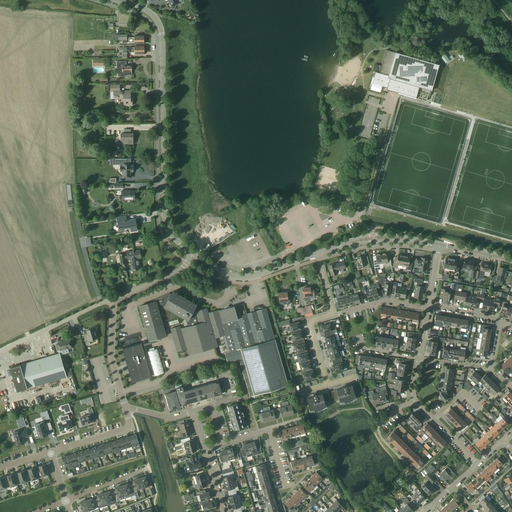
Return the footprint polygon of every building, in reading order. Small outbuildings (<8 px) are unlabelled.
[(168,0),(172,7),(174,10),(175,9),(176,6),(179,5),(179,4),(180,3),(178,0),(168,0)] [(386,90),(396,92),(397,93),(424,100),(425,100),(426,100),(426,101),(427,101),(428,96),(430,96),(431,92),(439,65),(431,62),(428,61),(414,57),(401,54),(400,53),(399,53),(395,52),(386,50),(382,63),(379,73),(375,72),(371,83),(374,84),(387,88),(386,90)] [(449,58),(446,53),(441,57),(445,63),(450,60),(449,58)] [(132,66),(126,66),(126,61),(116,61),(117,68),(119,68),(119,75),(132,75),(132,66)] [(130,91),(120,91),(120,84),(110,84),(110,92),(114,92),(114,99),(124,98),(124,105),(132,105),(132,98),(130,98),(130,91)] [(121,140),(122,140),(122,146),(128,146),(128,144),(132,144),(132,133),(130,133),(130,129),(124,129),(124,133),(121,133),(121,140)] [(115,159),(115,163),(120,163),(120,166),(120,172),(125,172),(125,177),(131,177),(131,173),(131,172),(133,172),(133,166),(130,166),(130,164),(126,164),(126,159),(115,159)] [(127,190),(123,190),(123,195),(120,195),(120,196),(119,197),(119,198),(119,199),(120,200),(120,201),(127,201),(127,199),(134,199),(133,191),(127,191),(127,190)] [(124,217),(118,218),(119,230),(130,228),(131,231),(136,230),(135,219),(125,221),(124,217)] [(141,258),(139,250),(128,252),(129,259),(132,259),(132,263),(130,263),(131,270),(139,269),(137,258),(141,258)] [(124,253),(119,254),(120,265),(126,264),(125,259),(128,258),(127,255),(125,256),(124,253)] [(386,267),(392,266),(391,259),(388,260),(387,253),(381,254),(383,264),(385,263),(386,267)] [(383,264),(381,254),(376,254),(377,261),(373,262),(374,268),(380,267),(380,264),(383,264)] [(398,265),(402,266),(404,255),(398,254),(397,261),(394,260),(393,267),(398,268),(398,265)] [(358,267),(359,267),(360,268),(364,267),(364,268),(370,266),(368,259),(365,259),(364,255),(357,257),(358,261),(357,262),(358,267)] [(404,255),(402,266),(406,267),(405,270),(411,270),(412,263),(409,263),(409,261),(410,256),(404,255)] [(419,268),(419,270),(413,269),(412,272),(422,274),(423,270),(426,271),(428,258),(421,257),(421,258),(416,258),(414,267),(419,268)] [(457,259),(452,258),(450,269),(455,270),(455,271),(458,272),(459,265),(456,264),(457,259)] [(472,269),(474,261),(464,259),(463,268),(472,269)] [(328,266),(330,272),(327,272),(328,276),(338,274),(337,271),(346,268),(344,262),(335,265),(335,264),(328,266)] [(481,263),(480,270),(479,271),(477,271),(475,278),(483,279),(484,275),(490,276),(490,272),(491,272),(492,265),(481,263)] [(506,273),(507,269),(499,267),(497,276),(493,275),(492,281),(495,282),(496,279),(503,281),(504,277),(505,278),(507,274),(506,273)] [(389,295),(392,283),(385,281),(386,279),(379,278),(381,285),(384,286),(383,289),(385,289),(384,294),(389,295)] [(424,287),(421,286),(422,279),(415,278),(414,282),(417,282),(416,285),(414,297),(422,298),(424,287)] [(394,296),(400,297),(402,287),(397,286),(397,283),(394,282),(393,288),(396,289),(394,296)] [(376,289),(379,289),(378,283),(375,284),(376,287),(370,288),(373,298),(378,297),(376,289)] [(407,287),(402,287),(400,297),(405,297),(406,290),(410,291),(411,285),(407,284),(407,287)] [(366,292),(367,299),(368,299),(373,298),(370,288),(365,289),(365,286),(362,287),(363,292),(366,292)] [(314,290),(311,290),(311,287),(303,288),(304,297),(310,297),(310,296),(314,295),(314,291),(314,290)] [(446,289),(442,288),(441,288),(440,297),(444,297),(443,301),(449,302),(451,292),(445,291),(446,289)] [(464,304),(470,305),(471,295),(466,294),(466,293),(455,291),(454,298),(465,300),(464,304)] [(177,352),(186,349),(188,355),(217,347),(215,338),(224,335),(229,352),(224,353),(227,362),(227,363),(239,360),(249,397),(288,386),(280,357),(283,356),(277,334),(273,335),(266,309),(246,314),(245,311),(236,313),(234,307),(219,311),(217,311),(217,310),(208,313),(206,308),(196,311),(197,312),(194,312),(192,312),(196,305),(180,296),(172,292),(167,300),(167,299),(170,294),(168,293),(151,300),(152,302),(139,306),(145,328),(154,325),(155,327),(145,330),(148,341),(165,336),(161,323),(156,305),(160,304),(164,307),(172,311),(187,320),(188,318),(189,319),(189,321),(187,321),(188,326),(180,329),(179,326),(170,329),(177,352)] [(289,296),(288,296),(287,292),(279,293),(279,300),(278,300),(278,304),(284,303),(284,301),(288,300),(290,300),(291,299),(290,297),(289,296)] [(476,299),(480,300),(481,294),(477,293),(477,296),(471,295),(470,305),(475,306),(476,299)] [(482,308),(487,309),(489,298),(484,297),(484,295),(481,294),(480,300),(483,300),(482,308)] [(344,306),(342,297),(341,296),(340,295),(339,295),(337,296),(336,296),(336,297),(335,297),(336,301),(337,300),(339,308),(341,308),(341,306),(344,306)] [(494,305),(499,306),(500,298),(499,297),(495,297),(494,299),(489,298),(487,309),(493,310),(494,305)] [(508,306),(509,304),(504,301),(500,312),(505,314),(508,306)] [(461,327),(466,328),(466,330),(469,331),(471,323),(467,323),(468,320),(462,319),(461,327)] [(289,327),(290,331),(291,334),(300,331),(299,329),(300,328),(299,322),(295,323),(295,322),(292,323),(292,324),(289,325),(290,327),(289,327)] [(325,332),(325,335),(334,333),(332,326),(331,326),(330,324),(321,326),(323,333),(325,332)] [(491,329),(486,328),(486,325),(481,324),(480,327),(479,333),(490,334),(491,329)] [(84,337),(86,346),(90,345),(89,342),(96,339),(93,329),(86,331),(87,336),(84,337)] [(291,334),(292,334),(292,336),(291,337),(293,343),(303,341),(302,338),(303,337),(301,331),(300,331),(291,334)] [(325,338),(326,341),(327,344),(336,341),(334,333),(325,335),(326,338),(325,338)] [(407,337),(406,342),(415,344),(416,338),(413,338),(414,335),(408,334),(407,337)] [(428,340),(427,346),(436,347),(437,342),(438,339),(432,338),(431,341),(428,340)] [(58,343),(60,350),(58,350),(59,356),(63,354),(62,350),(71,347),(69,339),(65,340),(65,341),(58,343)] [(303,341),(293,343),(295,350),(296,350),(297,352),(296,353),(306,350),(307,350),(305,343),(304,344),(303,341)] [(336,341),(327,344),(328,349),(338,346),(336,341)] [(405,348),(405,350),(411,351),(411,349),(414,349),(415,344),(406,342),(405,348)] [(127,366),(131,383),(151,377),(141,343),(122,349),(127,366)] [(427,351),(429,352),(429,354),(435,356),(435,353),(436,353),(436,347),(427,346),(427,351)] [(157,349),(147,352),(154,376),(164,373),(157,349)] [(308,359),(309,359),(307,353),(306,353),(306,350),(296,353),(298,360),(299,359),(300,362),(299,362),(308,359)] [(339,351),(329,354),(331,359),(332,359),(333,362),(342,360),(339,351)] [(58,354),(21,365),(28,389),(65,377),(58,354)] [(355,363),(358,364),(358,366),(363,367),(364,365),(365,356),(360,355),(360,356),(356,355),(355,363)] [(301,372),(311,369),(312,368),(310,362),(309,362),(308,359),(299,362),(301,369),(302,369),(302,371),(301,371),(301,372)] [(399,363),(398,368),(408,370),(409,365),(402,363),(402,361),(396,359),(396,362),(399,363)] [(334,372),(337,371),(337,372),(340,371),(340,370),(343,369),(342,367),(344,366),(342,360),(333,362),(334,365),(332,365),(334,372)] [(507,374),(511,371),(510,369),(504,363),(500,367),(505,372),(507,374)] [(28,389),(21,365),(9,368),(17,392),(28,389)] [(308,380),(311,379),(314,378),(313,371),(312,371),(311,369),(301,372),(303,378),(304,378),(305,380),(308,379),(308,380)] [(469,376),(472,380),(478,374),(474,371),(469,376)] [(482,378),(478,374),(472,380),(476,384),(480,380),(479,380),(482,378)] [(479,380),(480,380),(483,384),(489,378),(485,374),(482,378),(479,380)] [(492,381),(489,378),(483,384),(487,387),(492,381)] [(174,387),(163,390),(163,391),(169,411),(174,410),(174,409),(182,406),(182,405),(221,393),(218,381),(183,391),(182,386),(175,389),(174,387)] [(496,385),(492,381),(487,387),(490,391),(496,385)] [(337,390),(340,403),(356,398),(352,385),(347,387),(346,386),(342,387),(342,388),(337,390)] [(395,385),(394,390),(391,390),(390,393),(392,394),(399,395),(399,391),(404,392),(405,386),(395,385)] [(500,389),(496,385),(490,391),(494,395),(500,389)] [(382,392),(377,393),(381,403),(386,401),(385,397),(388,396),(385,386),(380,388),(382,392)] [(451,390),(443,388),(442,389),(441,391),(440,391),(440,393),(439,398),(446,400),(447,394),(447,393),(447,392),(448,390),(451,391),(451,390)] [(377,393),(374,394),(372,390),(368,392),(371,402),(374,401),(375,405),(381,403),(377,393)] [(326,407),(322,394),(317,395),(316,394),(312,395),(312,397),(307,398),(309,407),(310,411),(326,407)] [(288,401),(284,402),(288,416),(294,414),(296,413),(294,404),(291,405),(289,405),(288,401)] [(282,418),(288,416),(284,402),(281,403),(282,407),(279,408),(280,408),(276,409),(279,418),(282,417),(282,418)] [(244,428),(241,417),(244,416),(243,412),(240,413),(237,404),(228,406),(235,430),(244,428)] [(276,419),(279,418),(276,409),(273,410),(270,410),(269,406),(266,407),(270,421),(276,419)] [(264,423),(270,421),(266,407),(263,408),(264,412),(261,413),(259,414),(261,423),(264,422),(264,423)] [(444,415),(448,419),(455,412),(451,408),(444,415)] [(88,410),(90,416),(80,419),(82,425),(92,422),(91,418),(94,417),(92,409),(88,410)] [(410,420),(412,422),(419,415),(416,411),(413,414),(412,413),(410,415),(408,413),(404,418),(408,422),(410,420)] [(448,419),(452,423),(459,416),(455,412),(448,419)] [(412,422),(415,424),(413,427),(417,431),(422,426),(420,424),(421,423),(420,422),(423,419),(419,415),(412,422)] [(61,423),(58,424),(60,432),(65,431),(68,430),(73,428),(71,420),(69,421),(67,416),(59,418),(61,423)] [(452,423),(456,426),(462,420),(459,416),(452,423)] [(503,418),(498,422),(504,428),(508,424),(503,418)] [(179,425),(181,432),(179,432),(181,438),(183,437),(191,435),(191,433),(190,430),(190,429),(189,429),(188,426),(189,426),(188,422),(184,424),(183,420),(176,422),(177,426),(179,425)] [(466,424),(462,420),(456,426),(460,430),(466,424)] [(44,422),(35,425),(39,438),(48,435),(46,430),(48,430),(52,429),(50,422),(44,424),(44,422)] [(498,422),(493,426),(499,432),(504,428),(498,422)] [(421,429),(425,433),(431,427),(427,423),(421,429)] [(300,434),(305,433),(303,424),(299,425),(298,424),(297,424),(300,434)] [(493,426),(489,431),(495,437),(499,432),(493,426)] [(290,437),(295,436),(292,427),(288,428),(288,427),(287,427),(290,437)] [(425,433),(428,437),(435,431),(431,427),(425,433)] [(14,436),(12,437),(13,441),(15,440),(17,445),(25,442),(24,438),(28,436),(26,429),(22,431),(22,430),(13,432),(14,436)] [(387,438),(391,442),(397,435),(393,431),(387,438)] [(428,437),(432,441),(439,435),(435,431),(428,437)] [(489,431),(484,435),(490,441),(495,437),(489,431)] [(129,437),(132,447),(138,445),(139,445),(135,434),(135,435),(129,437)] [(391,442),(395,445),(401,439),(397,435),(391,442)] [(432,441),(436,445),(443,438),(439,435),(432,441)] [(484,435),(480,439),(485,445),(490,441),(484,435)] [(125,449),(132,447),(129,437),(122,439),(122,438),(125,449)] [(125,449),(122,438),(122,439),(116,441),(115,441),(118,451),(125,449)] [(185,442),(186,447),(184,448),(186,454),(188,453),(196,451),(193,440),(190,441),(189,438),(184,439),(184,438),(180,440),(181,443),(185,442)] [(446,442),(443,438),(436,445),(440,449),(446,442)] [(395,445),(398,449),(405,443),(401,439),(395,445)] [(485,445),(480,439),(475,444),(481,450),(485,445)] [(112,453),(118,451),(115,441),(115,442),(109,444),(109,443),(108,443),(112,453)] [(262,453),(261,451),(259,445),(256,445),(255,442),(249,443),(252,454),(252,456),(258,454),(262,453)] [(105,455),(112,453),(108,443),(109,444),(102,446),(102,445),(105,455)] [(252,456),(252,454),(249,443),(243,445),(244,449),(240,450),(242,457),(246,456),(247,457),(252,456)] [(398,449),(402,453),(409,446),(405,443),(398,449)] [(105,455),(102,445),(102,446),(95,448),(95,447),(98,457),(105,455)] [(402,453),(406,457),(413,450),(409,446),(402,453)] [(92,459),(98,457),(95,447),(95,448),(89,450),(89,449),(88,449),(92,459)] [(235,459),(239,458),(236,451),(233,452),(232,448),(226,450),(229,460),(235,459)] [(82,451),(85,461),(92,459),(88,449),(88,450),(82,452),(82,451)] [(220,452),(221,455),(218,455),(220,460),(220,461),(222,462),(223,462),(229,460),(226,450),(220,452)] [(406,457),(410,461),(416,454),(413,450),(406,457)] [(78,463),(85,461),(82,451),(82,452),(75,454),(75,453),(78,463)] [(72,465),(78,463),(75,453),(75,454),(69,456),(72,465)] [(410,461),(414,464),(420,458),(416,454),(410,461)] [(72,465),(69,456),(62,458),(62,457),(61,457),(65,468),(65,467),(72,465)] [(312,456),(307,457),(310,468),(311,467),(311,466),(315,465),(314,464),(318,463),(318,461),(318,457),(317,458),(316,456),(312,457),(312,456)] [(189,464),(189,466),(185,468),(186,472),(191,471),(201,468),(199,460),(196,460),(195,457),(188,458),(190,464),(189,464)] [(308,468),(310,468),(307,457),(302,459),(304,468),(308,467),(308,468)] [(424,462),(420,458),(414,464),(417,468),(424,462)] [(503,464),(502,463),(505,461),(502,459),(500,461),(498,458),(493,462),(498,468),(503,464)] [(298,471),(299,470),(296,460),(291,462),(293,471),(297,470),(298,471)] [(493,462),(489,466),(494,472),(498,468),(493,462)] [(255,467),(257,473),(266,470),(264,464),(255,467)] [(37,479),(38,479),(42,477),(48,475),(45,465),(38,466),(40,471),(36,472),(35,472),(37,479)] [(432,475),(438,470),(433,465),(428,470),(432,475)] [(489,476),(494,472),(489,466),(484,470),(489,476)] [(451,476),(454,473),(450,468),(448,469),(446,467),(440,474),(445,480),(450,475),(451,476)] [(35,472),(36,472),(34,468),(28,470),(29,474),(25,475),(27,482),(31,481),(32,482),(38,480),(38,479),(37,479),(35,472)] [(257,473),(259,479),(268,476),(266,470),(257,473)] [(484,470),(480,474),(487,482),(491,478),(489,476),(484,470)] [(25,475),(24,471),(17,473),(19,477),(15,479),(14,479),(16,485),(17,485),(21,484),(21,483),(27,482),(25,475)] [(235,476),(233,471),(229,472),(224,474),(225,477),(222,478),(224,485),(236,481),(233,482),(232,478),(234,477),(235,476)] [(317,472),(313,475),(319,482),(323,478),(317,472)] [(430,483),(431,482),(432,483),(436,480),(428,472),(425,475),(429,479),(421,486),(429,494),(435,489),(430,483)] [(14,479),(15,479),(13,474),(7,476),(8,481),(4,482),(6,489),(10,487),(11,488),(17,486),(17,485),(16,485),(14,479)] [(203,474),(195,476),(197,484),(195,485),(194,486),(195,488),(196,489),(198,488),(198,489),(206,486),(204,478),(203,474)] [(480,484),(484,480),(486,482),(487,482),(480,474),(475,478),(480,484)] [(319,482),(313,475),(310,479),(316,485),(319,482)] [(259,479),(260,484),(269,482),(268,476),(259,479)] [(145,477),(139,479),(142,489),(148,487),(148,486),(151,485),(149,479),(146,480),(145,477)] [(475,478),(471,482),(476,488),(480,484),(475,478)] [(136,490),(142,489),(139,479),(133,481),(134,485),(131,486),(133,493),(136,492),(136,490)] [(310,479),(306,482),(313,488),(316,485),(310,479)] [(229,490),(230,493),(236,492),(236,491),(239,490),(236,481),(224,485),(226,491),(229,490)] [(260,484),(262,490),(271,488),(269,482),(260,484)] [(313,488),(306,482),(303,486),(309,492),(313,488)] [(466,486),(468,489),(466,490),(469,493),(471,492),(476,488),(471,482),(466,486)] [(127,484),(121,486),(125,499),(134,496),(133,493),(131,486),(128,487),(127,484)] [(125,499),(121,486),(115,488),(116,493),(113,494),(116,502),(125,499)] [(264,496),(273,493),(271,488),(262,490),(264,496)] [(296,490),(296,491),(303,498),(305,496),(306,496),(307,496),(309,494),(303,488),(302,490),(300,488),(298,491),(296,490)] [(414,490),(418,494),(415,498),(419,503),(425,498),(421,493),(421,492),(417,488),(415,490),(414,490)] [(197,496),(199,495),(201,501),(199,502),(201,501),(201,502),(206,500),(210,499),(208,492),(204,494),(203,490),(196,492),(197,496)] [(299,502),(303,498),(296,491),(295,492),(296,493),(293,496),(299,502)] [(116,502),(113,494),(110,494),(109,492),(103,494),(106,505),(116,502)] [(228,497),(230,504),(239,501),(237,495),(236,492),(230,493),(231,497),(228,497)] [(264,496),(265,502),(274,499),(273,493),(264,496)] [(106,505),(103,494),(97,496),(98,500),(95,501),(97,508),(98,507),(98,508),(107,506),(106,505)] [(288,498),(288,499),(295,506),(299,502),(293,496),(290,499),(288,498)] [(479,501),(483,506),(489,501),(485,496),(479,501)] [(402,501),(405,505),(410,500),(406,497),(402,500),(402,501)] [(453,498),(448,502),(454,509),(459,504),(453,498)] [(92,509),(97,508),(95,501),(92,502),(92,499),(85,501),(88,511),(89,511),(89,510),(92,509)] [(276,505),(274,499),(265,502),(267,508),(276,505)] [(291,510),(293,511),(296,509),(294,507),(295,506),(288,499),(287,499),(288,501),(285,504),(291,510)] [(206,500),(201,502),(201,501),(199,502),(200,505),(202,505),(204,511),(213,509),(211,502),(207,503),(206,500)] [(242,500),(239,501),(230,504),(231,510),(234,509),(235,511),(236,511),(241,511),(240,507),(243,506),(242,500)] [(337,500),(333,504),(338,510),(341,508),(344,511),(346,510),(337,500)] [(88,511),(85,501),(79,503),(80,507),(77,508),(78,511),(88,511)] [(493,505),(489,501),(483,506),(487,510),(493,505)] [(448,502),(444,506),(448,511),(450,511),(454,509),(448,502)]
